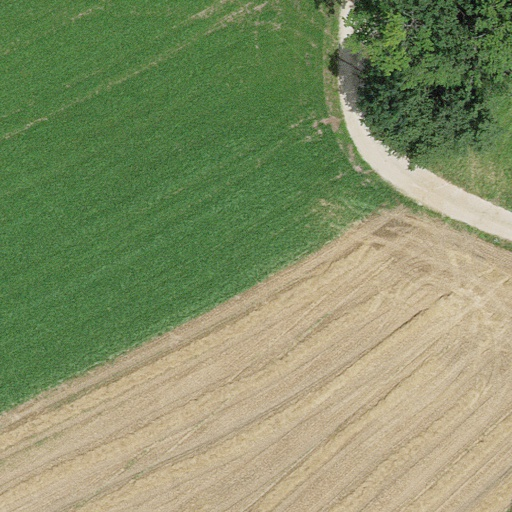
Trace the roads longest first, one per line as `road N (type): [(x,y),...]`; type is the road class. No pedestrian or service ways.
road 1 (track): [(377,160),(90,339),(0,380)]
road 2 (track): [(511,236),(446,212),(377,160),(339,55),(350,0)]
